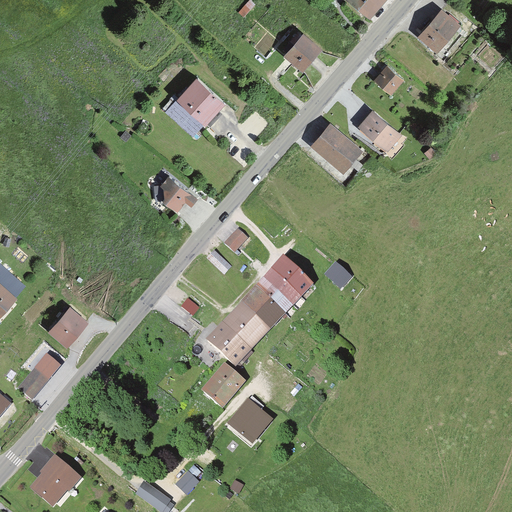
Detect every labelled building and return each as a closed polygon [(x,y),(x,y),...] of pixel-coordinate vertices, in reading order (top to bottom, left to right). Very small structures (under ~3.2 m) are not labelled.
[(350,0),(369,16),(382,0),(350,0)] [(423,33),(438,48),(458,26),(443,12),(423,33)] [(319,48),(304,35),(288,53),(303,67),(319,48)] [(216,74),(232,88),(244,75),(228,61),(216,74)] [(403,78),(388,66),(377,79),(391,92),(403,78)] [(175,103),(170,99),(163,107),(193,135),(224,102),(198,78),(175,103)] [(402,133),(376,111),(363,126),(389,149),(402,133)] [(331,126),(315,145),(343,169),(359,150),(331,126)] [(195,197),(168,174),(159,184),(162,187),(163,196),(161,198),(175,210),(183,200),(188,205),(195,197)] [(238,229),(232,236),(242,244),(248,238),(238,229)] [(168,245),(172,239),(166,234),(161,239),(168,245)] [(235,252),(242,244),(232,236),(224,244),(235,252)] [(228,265),(212,251),(206,258),(222,272),(228,265)] [(285,259),(273,271),(300,296),(309,286),(311,283),(285,259)] [(349,274),(338,265),(328,276),(339,286),(349,274)] [(273,271),(265,280),(292,304),(300,296),(273,271)] [(265,280),(258,288),(284,312),(292,304),(265,280)] [(0,314),(16,296),(1,282),(0,283),(0,314)] [(284,313),(284,312),(258,288),(248,299),(243,304),(270,328),(281,317),(284,320),(288,316),(284,313)] [(190,296),(183,305),(195,314),(202,306),(190,296)] [(243,304),(220,329),(247,353),(250,350),(270,328),(243,304)] [(89,320),(72,306),(53,328),(69,343),(89,320)] [(235,365),(247,353),(220,329),(208,341),(235,366),(235,365)] [(247,353),(235,365),(239,369),(253,353),(250,350),(247,353)] [(231,370),(227,366),(204,392),(222,407),(244,381),(243,380),(244,379),(242,378),(241,378),(231,370)] [(38,368),(31,375),(43,385),(49,378),(38,368)] [(32,398),(43,385),(31,375),(20,388),(32,398)] [(4,411),(10,404),(0,394),(0,413),(3,409),(4,411)] [(272,421),(261,412),(264,408),(255,400),(251,403),(249,401),(230,424),(253,444),(272,421)] [(298,436),(291,431),(270,458),(277,463),(298,436)] [(54,471),(48,477),(37,490),(54,505),(70,486),(72,487),(78,480),(71,474),(73,472),(67,467),(65,469),(56,460),(50,467),(54,471)] [(44,473),(48,477),(54,471),(50,467),(44,473)] [(204,476),(196,469),(183,483),(190,490),(204,476)] [(146,485),(138,495),(160,511),(166,511),(171,507),(166,504),(168,502),(146,485)]
